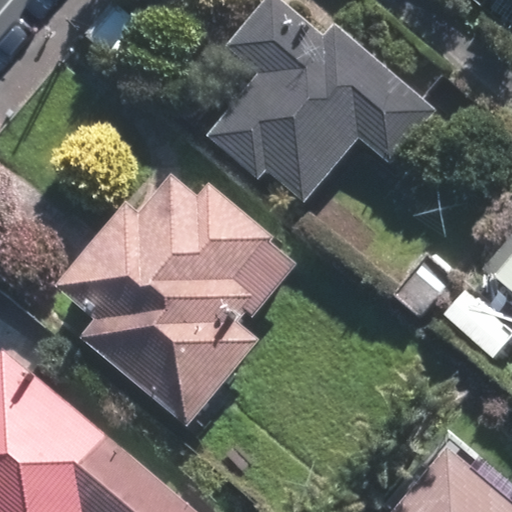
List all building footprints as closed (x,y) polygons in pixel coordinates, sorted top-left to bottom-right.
[(402,167),(452,109),(321,0),(279,0),(240,47),(273,74),(219,138),(272,182),(280,173),(317,204),(371,141),(402,167)] [(125,6),(98,38),(150,82),(177,49),(125,6)] [(92,338),(200,428),(275,339),(259,326),(317,257),(226,181),(215,194),(189,172),(157,211),(143,199),(70,286),(109,319),(92,338)] [(511,244),(489,271),(511,290),(511,244)] [(213,511),(23,349),(0,374),(0,511),(213,511)] [(511,511),(511,488),(460,445),(403,511),(511,511)]
